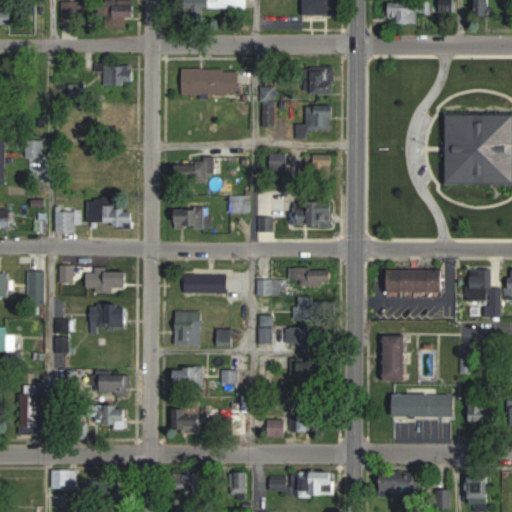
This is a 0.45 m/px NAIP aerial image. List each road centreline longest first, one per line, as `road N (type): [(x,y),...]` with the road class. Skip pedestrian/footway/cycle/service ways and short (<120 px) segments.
road 1 (primary): [(351,511),(357,0)]
road 2 (residential): [(149,511),(154,0)]
road 3 (residential): [(0,243),(511,246)]
road 4 (residential): [(511,452),(0,455)]
road 5 (residential): [(511,46),(154,42)]
road 6 (residential): [(154,42),(0,43)]
